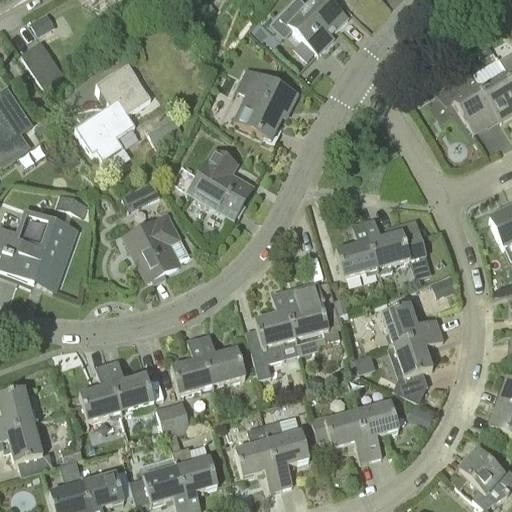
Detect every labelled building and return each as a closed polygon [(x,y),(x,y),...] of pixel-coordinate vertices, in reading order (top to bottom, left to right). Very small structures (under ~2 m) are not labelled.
[(296,1),(277,21),(285,30),(316,60),(333,43),(330,40),(346,23),(322,0),(314,0),(305,10),(296,1)] [(48,18),(33,27),(38,37),(54,28),(48,18)] [(40,48),(20,62),(45,95),(64,80),(40,48)] [(417,53),(399,53),(399,66),(417,67),(417,53)] [(511,58),(498,67),(502,72),(506,79),(506,80),(511,89),(511,58)] [(107,114),(74,138),(90,162),(95,158),(101,167),(121,153),(115,144),(133,131),(125,120),(150,103),(128,71),(94,95),(107,114)] [(479,91),(478,91),(498,123),(511,115),(511,89),(506,80),(506,79),(502,72),(501,73),(503,76),(478,91),(479,91)] [(244,101),(232,126),(270,145),(287,111),(291,112),(296,100),(244,75),(234,96),(244,101)] [(459,99),(451,104),(472,139),(474,138),(472,135),(485,127),(487,130),(497,124),(499,127),(500,126),(498,123),(478,91),(479,91),(478,91),(477,91),(476,89),(470,79),(453,89),(459,99)] [(0,114),(0,172),(1,173),(29,153),(19,140),(30,132),(13,106),(0,114)] [(175,124),(152,137),(161,152),(184,140),(175,124)] [(211,154),(186,197),(232,225),(251,194),(230,182),(238,169),(211,154)] [(59,200),(54,212),(83,221),(87,210),(59,200)] [(511,214),(488,225),(502,254),(503,253),(509,266),(511,264),(511,214)] [(0,230),(0,255),(4,257),(0,269),(0,276),(34,289),(36,283),(56,290),(74,234),(23,215),(15,237),(0,230)] [(156,223),(122,241),(131,258),(134,256),(149,285),(146,287),(146,288),(178,271),(177,269),(188,264),(164,219),(156,223)] [(373,225),(362,228),(375,275),(376,280),(390,276),(389,271),(424,261),(415,226),(376,237),(373,225)] [(356,251),(334,257),(342,284),(375,275),(362,228),(351,231),(356,251)] [(450,284),(438,289),(443,301),(455,297),(450,284)] [(317,288),(280,297),(294,347),(322,339),(324,348),(338,344),(336,335),(341,333),(337,320),(333,306),(323,308),(317,288)] [(262,359),(251,362),(257,386),(270,382),(266,369),(283,365),(280,351),(294,347),(280,297),(270,300),(275,320),(253,326),(262,359)] [(345,302),(333,306),(337,320),(349,317),(345,302)] [(408,310),(379,320),(390,352),(438,335),(435,325),(416,332),(408,310)] [(438,335),(390,352),(402,385),(396,387),(391,398),(417,410),(424,395),(426,394),(421,379),(431,376),(423,354),(443,347),(438,335)] [(207,341),(197,345),(210,394),(244,384),(236,354),(213,361),(207,341)] [(191,368),(169,375),(177,403),(210,394),(197,345),(185,348),(191,368)] [(116,367),(105,370),(119,420),(123,437),(124,437),(119,419),(153,410),(144,380),(122,387),(116,367)] [(100,393),(77,399),(86,429),(119,420),(105,370),(94,373),(100,393)] [(511,389),(506,387),(497,411),(511,416),(511,389)] [(0,418),(2,425),(0,425),(0,438),(32,429),(22,395),(0,401),(0,418)] [(389,407),(355,417),(369,466),(381,463),(375,444),(397,438),(389,407)] [(181,408),(168,412),(176,439),(189,436),(181,408)] [(511,416),(497,411),(488,436),(511,444),(511,416)] [(168,412),(154,416),(162,443),(176,439),(168,412)] [(337,419),(310,426),(316,448),(328,445),(331,456),(353,449),(359,469),(369,466),(355,417),(338,422),(337,419)] [(278,427),(261,432),(279,496),(291,493),(286,473),(308,467),(299,437),(282,442),(278,427)] [(32,429),(0,438),(0,449),(8,448),(14,470),(18,469),(21,482),(53,473),(49,460),(41,462),(32,429)] [(249,451),(233,456),(241,486),(264,479),(269,499),(279,496),(261,432),(246,436),(249,451)] [(77,450),(60,455),(64,470),(76,467),(81,465),(77,450)] [(189,452),(170,458),(174,473),(184,511),(198,511),(194,500),(217,493),(208,463),(193,468),(189,452)] [(475,459),(458,478),(476,495),(471,506),(478,511),(487,511),(509,498),(498,488),(503,483),(475,459)] [(64,470),(58,472),(61,483),(79,478),(76,467),(64,470)] [(142,485),(129,489),(132,499),(133,502),(134,506),(135,511),(136,511),(149,508),(149,511),(150,511),(173,506),(174,511),(184,511),(174,473),(141,482),(142,485)] [(114,479),(80,489),(86,511),(112,511),(123,509),(122,505),(133,502),(132,499),(129,489),(125,476),(114,479)] [(86,511),(80,489),(48,498),(51,511),(86,511)]
